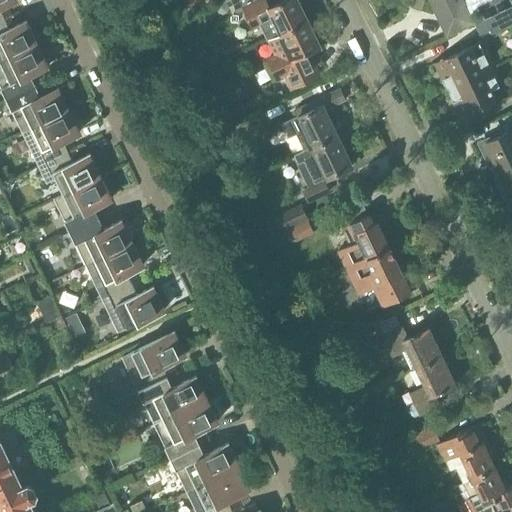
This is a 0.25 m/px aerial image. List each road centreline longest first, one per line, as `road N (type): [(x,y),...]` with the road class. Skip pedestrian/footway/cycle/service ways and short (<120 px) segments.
road 1 (residential): [(50,0),(299,511)]
road 2 (residential): [(511,352),(336,0)]
